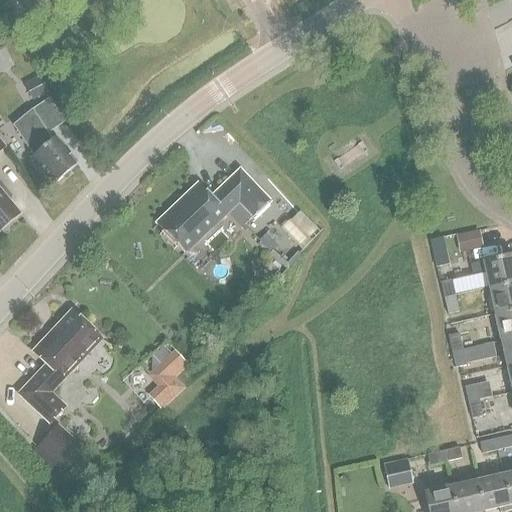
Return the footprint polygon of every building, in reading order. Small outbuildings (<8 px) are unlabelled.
[(38,78),(23,86),(32,101),(46,93),(38,78)] [(54,137),(51,140),(32,110),(13,126),(32,157),(30,159),(54,186),(78,165),(54,137)] [(156,224),(179,249),(184,254),(239,202),(252,216),(267,201),(239,171),(209,199),(197,186),(156,224)] [(0,232),(22,215),(0,188),(0,232)] [(459,254),(482,249),(479,231),(455,236),(459,254)] [(442,238),(428,242),(430,250),(444,246),(442,239),(442,238)] [(511,255),(481,263),(470,266),(473,277),(484,274),(488,289),(511,283),(511,255)] [(444,300),(454,297),(451,281),(440,284),(444,300)] [(511,311),(511,283),(488,289),(494,315),(511,311)] [(454,297),(444,300),(447,316),(458,313),(454,297)] [(45,366),(17,396),(49,425),(65,408),(51,394),(101,340),(70,311),(32,353),(45,366)] [(511,338),(511,311),(494,315),(500,342),(511,338)] [(451,353),(462,351),(458,335),(447,337),(451,353)] [(511,366),(511,338),(500,342),(506,368),(511,366)] [(479,348),(464,352),(467,364),(482,361),(479,348)] [(451,353),(455,369),(466,367),(462,351),(451,353)] [(173,352),(145,378),(156,389),(147,397),(160,412),(184,389),(173,378),(186,366),(173,352)] [(475,386),(464,388),(468,404),(479,402),(479,400),(491,398),(487,383),(475,386)] [(479,402),(468,404),(472,420),(483,417),(479,402)] [(32,452),(61,477),(63,474),(85,449),(57,425),(37,447),(32,452)] [(495,441),(498,451),(511,448),(511,441),(511,437),(495,441)] [(482,455),(498,451),(495,441),(479,444),(482,455)] [(443,452),(445,463),(461,460),(458,449),(443,452)] [(429,467),(445,463),(443,452),(427,456),(429,467)] [(407,461),(383,467),(388,490),(412,485),(407,461)] [(511,473),(503,476),(511,507),(511,506),(511,473)] [(504,511),(511,510),(511,509),(511,506),(511,507),(503,476),(477,482),(484,511),(486,511),(499,509),(499,511),(504,511)] [(484,511),(477,482),(451,487),(457,511),(484,511)] [(457,511),(451,487),(423,494),(427,511),(457,511)]
